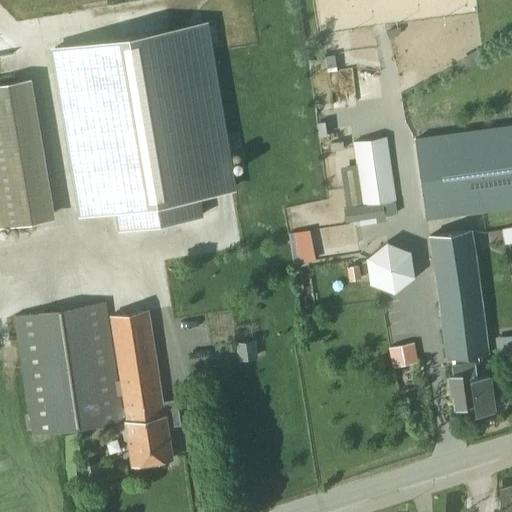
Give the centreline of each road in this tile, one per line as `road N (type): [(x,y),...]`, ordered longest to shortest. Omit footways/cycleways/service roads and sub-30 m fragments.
road 1 (tertiary): [(287,511),(511,441)]
road 2 (track): [(16,41),(198,10),(209,0)]
